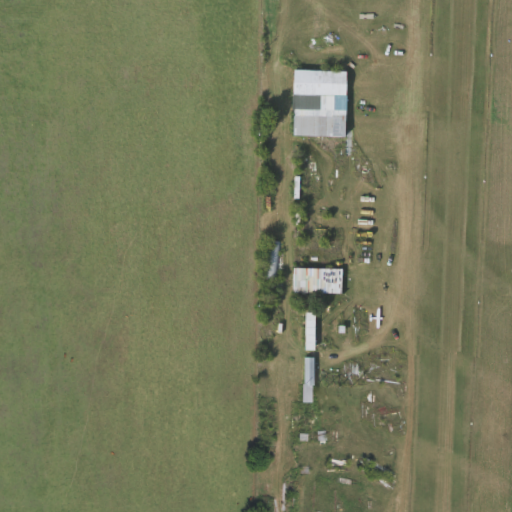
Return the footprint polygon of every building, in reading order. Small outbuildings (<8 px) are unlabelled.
[(320,4),(320,39),(312,39),(312,4),(320,4)] [(346,69),(346,94),(320,94),(320,69),(346,69)] [(295,134),(295,107),(345,107),(345,134),(295,134)] [(276,237),(276,276),(263,276),(263,237),(276,237)] [(294,290),(294,266),(342,266),(342,290),(294,290)] [(314,347),(306,347),(306,310),(314,310),(314,347)]
